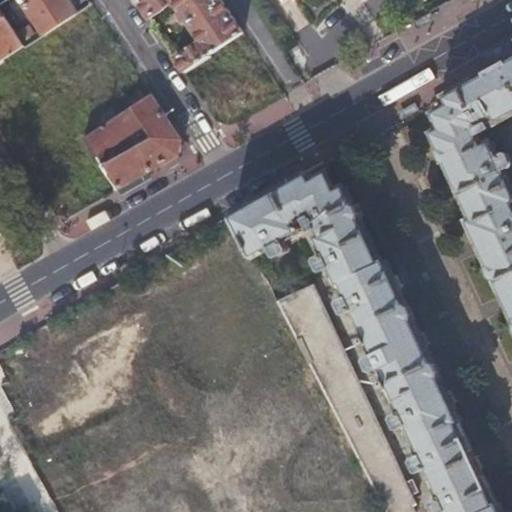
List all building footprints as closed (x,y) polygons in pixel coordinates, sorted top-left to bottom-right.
[(27,0),(25,2),(45,32),(52,27),(76,11),(68,0),(27,0)] [(142,0),(140,2),(149,16),(174,0),(180,9),(178,11),(185,22),(188,21),(200,39),(175,56),(184,69),(242,31),(221,0),(142,0)] [(3,14),(0,16),(0,58),(4,57),(23,44),(8,21),(3,14)] [(17,15),(8,21),(23,44),(24,45),(33,39),(17,15)] [(317,29),(298,36),(313,72),(331,64),(317,29)] [(24,45),(23,44),(4,57),(35,104),(36,103),(42,98),(54,91),(24,45)] [(511,57),(430,103),(441,127),(434,130),(442,148),(448,161),(473,216),(469,218),(477,237),(483,250),(504,295),(510,307),(511,310),(511,185),(492,141),(484,144),(476,127),(493,118),(498,120),(511,112),(511,57)] [(151,91),(84,136),(117,187),(177,152),(180,136),(151,91)] [(323,163),(233,216),(254,257),(303,231),(299,223),(315,215),(324,233),(319,235),(341,280),(343,280),(361,318),(450,511),(504,511),(500,501),(497,502),(489,486),(482,470),(476,457),(459,421),(462,419),(454,403),(448,391),(427,346),(421,333),(400,288),(395,275),(387,259),(383,260),(362,216),(356,204),(347,184),(336,189),(323,163)] [(160,296),(187,356),(245,330),(218,270),(160,296)] [(314,284),(277,302),(385,511),(415,511),(412,504),(415,502),(314,284)] [(185,459),(185,446),(111,310),(82,326),(90,342),(60,358),(75,386),(75,390),(99,434),(99,443),(110,463),(97,470),(167,469),(185,459)] [(82,331),(51,347),(56,357),(87,341),(82,331)] [(240,487),(240,472),(204,471),(204,487),(240,487)] [(259,511),(243,481),(211,498),(208,493),(172,511),(259,511)]
